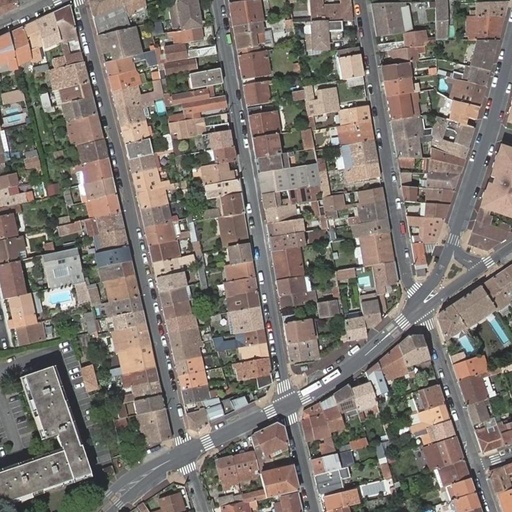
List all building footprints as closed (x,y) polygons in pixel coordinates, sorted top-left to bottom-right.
[(0,0),(0,15),(19,7),(16,0),(0,0)] [(88,0),(97,35),(131,27),(126,13),(128,12),(123,0),(88,0)] [(123,0),(128,12),(146,4),(145,0),(123,0)] [(178,0),(178,2),(183,28),(200,24),(195,0),(178,0)] [(244,0),(228,0),(233,26),(261,21),(263,21),(259,0),(249,0),(244,1),(244,0)] [(340,21),(353,20),(349,0),(313,0),(314,7),(312,7),(313,22),(340,21)] [(436,39),(436,40),(443,40),(443,29),(448,29),(447,0),(435,1),(436,39)] [(504,15),(508,1),(482,2),(480,10),(474,10),(473,16),(504,15)] [(182,26),(178,2),(172,3),(176,27),(182,26)] [(408,6),(407,2),(370,3),(376,35),(404,32),(412,31),(408,6)] [(70,4),(53,12),(60,37),(67,66),(84,62),(82,53),(71,56),(68,46),(66,45),(65,41),(75,38),(76,42),(79,41),(70,4)] [(60,37),(53,12),(36,20),(42,45),(47,43),(45,39),(55,34),(56,39),(60,37)] [(476,40),(498,39),(504,15),(473,16),(469,16),(466,35),(469,36),(468,40),(476,40)] [(294,22),(293,19),(286,19),(287,28),(295,27),(294,22)] [(42,45),(36,20),(23,26),(31,59),(32,64),(41,62),(39,47),(42,45)] [(160,20),(150,22),(152,35),(163,33),(160,20)] [(233,26),(237,49),(257,46),(255,34),(263,32),(261,21),(233,26)] [(340,39),(340,21),(313,22),(313,25),(305,26),(305,33),(313,32),(314,35),(308,35),(308,46),(314,46),(314,49),(329,49),(328,39),(340,39)] [(31,59),(23,26),(9,33),(17,66),(31,59)] [(131,27),(97,35),(104,62),(141,52),(135,26),(131,27)] [(201,26),(177,30),(179,44),(183,43),(203,39),(201,26)] [(425,45),(436,44),(436,40),(436,39),(427,40),(426,30),(412,31),(404,32),(405,41),(377,44),(378,51),(394,49),(417,47),(425,45)] [(255,34),(257,46),(264,45),(263,32),(255,34)] [(9,33),(0,36),(0,73),(17,69),(17,66),(9,33)] [(47,43),(56,39),(55,34),(45,39),(47,43)] [(498,39),(476,40),(469,67),(489,72),(498,39)] [(303,41),(297,42),(300,56),(307,55),(305,41),(303,41)] [(161,62),(216,53),(215,46),(185,51),(183,43),(179,44),(155,48),(155,49),(157,63),(161,62)] [(237,49),(238,56),(258,52),(257,46),(237,49)] [(337,50),(343,80),(348,79),(363,76),(358,47),(337,50)] [(407,63),(419,62),(418,53),(417,47),(394,49),(395,54),(400,54),(401,64),(407,63)] [(104,62),(107,77),(132,71),(134,70),(133,66),(132,61),(146,58),(147,67),(158,64),(157,63),(155,49),(141,52),(104,62)] [(238,56),(243,85),(257,83),(256,76),(271,74),(267,51),(258,52),(238,56)] [(166,74),(196,68),(194,59),(164,64),(166,74)] [(84,62),(67,66),(49,71),(48,71),(53,91),(59,90),(89,82),(84,62)] [(47,63),(33,67),(34,74),(48,71),(49,71),(47,63)] [(401,64),(396,64),(381,66),(383,81),(408,78),(410,78),(407,63),(401,64)] [(469,67),(465,66),(463,74),(452,72),(452,73),(438,71),(438,75),(451,78),(485,86),(489,72),(469,67)] [(189,73),(192,88),(221,82),(219,68),(189,73)] [(139,73),(136,70),(134,70),(132,71),(136,85),(142,84),(139,73)] [(160,79),(159,70),(151,72),(154,81),(161,79),(160,79)] [(107,77),(111,92),(136,85),(132,71),(107,77)] [(349,86),(364,83),(363,76),(348,79),(349,86)] [(410,78),(408,78),(411,93),(417,92),(419,91),(416,77),(410,78)] [(408,78),(383,81),(386,97),(411,93),(408,78)] [(485,86),(451,78),(450,81),(457,83),(455,92),(458,92),(464,93),(463,102),(479,105),(485,86)] [(153,81),(156,99),(164,97),(163,94),(161,79),(154,81),(153,81)] [(243,85),(246,107),(271,102),(268,85),(277,83),(276,80),(257,83),(243,85)] [(316,84),(317,90),(335,87),(334,81),(316,84)] [(93,97),(89,82),(59,90),(63,105),(93,97)] [(111,92),(115,110),(140,103),(136,85),(111,92)] [(306,98),(309,115),(338,110),(347,109),(346,102),(338,103),(335,87),(317,90),(319,98),(312,100),(310,85),(304,86),(305,90),(306,98)] [(169,101),(169,104),(181,102),(209,98),(207,90),(173,96),(174,101),(169,101)] [(306,98),(305,90),(295,92),(296,100),(306,98)] [(4,105),(25,100),(23,91),(2,96),(4,105)] [(417,92),(411,93),(386,97),(390,121),(420,116),(417,92)] [(464,93),(458,92),(456,101),(463,102),(464,93)] [(52,106),(50,94),(41,96),(45,108),(52,106)] [(225,106),(223,95),(209,98),(181,102),(183,112),(174,114),(175,121),(200,117),(202,116),(201,111),(225,106)] [(67,122),(97,114),(93,97),(63,105),(61,105),(65,123),(67,122)] [(463,117),(475,120),(479,105),(463,102),(456,101),(452,99),(450,111),(452,111),(449,120),(461,124),(463,117)] [(119,127),(144,121),(143,117),(141,107),(147,106),(154,104),(153,100),(140,103),(115,110),(119,127)] [(341,125),(370,120),(368,105),(347,109),(338,110),(341,125)] [(423,115),(434,113),(434,105),(425,107),(425,109),(422,109),(423,115)] [(147,106),(141,107),(143,117),(150,115),(147,106)] [(252,138),(277,134),(280,133),(276,110),(262,113),(261,107),(247,109),(252,138)] [(97,114),(67,122),(74,148),(80,146),(104,140),(97,114)] [(444,131),(447,119),(434,115),(432,134),(440,137),(465,146),(467,139),(444,131)] [(420,116),(390,121),(393,141),(424,135),(423,132),(418,133),(416,120),(421,120),(420,116)] [(229,130),(228,122),(202,127),(200,117),(175,121),(169,122),(171,133),(180,132),(180,134),(171,136),(172,140),(179,139),(208,134),(229,130)] [(341,146),(342,145),(373,140),(370,120),(341,125),(337,126),(338,129),(341,128),(344,143),(340,143),(341,146)] [(119,127),(124,145),(149,138),(144,121),(119,127)] [(306,149),(314,147),(311,128),(302,129),(306,149)] [(0,164),(3,164),(2,161),(14,159),(12,150),(9,151),(4,130),(0,131),(0,164)] [(204,146),(205,151),(206,151),(232,145),(229,130),(208,134),(211,145),(204,146)] [(171,133),(162,135),(166,150),(174,148),(172,140),(171,136),(171,133)] [(252,138),(255,158),(281,153),(277,134),(252,138)] [(432,141),(432,134),(424,135),(393,141),(396,158),(414,158),(421,158),(419,143),(432,141)] [(464,158),(468,147),(465,146),(440,137),(435,149),(464,158)] [(124,145),(127,160),(152,153),(149,138),(124,145)] [(179,139),(172,140),(174,148),(174,151),(175,157),(182,156),(186,155),(184,146),(180,147),(179,139)] [(108,157),(104,140),(80,146),(85,164),(108,157)] [(344,157),(346,168),(377,163),(373,140),(342,145),(344,157)] [(234,160),(232,145),(206,151),(209,165),(216,163),(221,163),(226,162),(234,160)] [(511,149),(501,145),(490,177),(493,178),(491,186),(488,185),(480,206),(489,209),(511,216),(511,149)] [(131,173),(156,168),(159,167),(158,165),(160,164),(157,156),(174,151),(174,148),(166,150),(152,153),(127,160),(131,173)] [(429,170),(459,174),(464,158),(435,149),(431,148),(431,158),(424,158),(424,173),(428,173),(429,170)] [(39,157),(37,149),(25,152),(26,159),(37,157),(39,157)] [(323,149),(315,150),(317,161),(325,159),(323,149)] [(255,158),(258,173),(291,167),(289,157),(295,156),(294,151),(281,153),(255,158)] [(62,156),(54,158),(58,171),(65,169),(62,156)] [(182,156),(175,157),(178,170),(184,169),(182,156)] [(39,166),(37,157),(26,159),(25,160),(27,169),(39,166)] [(77,176),(111,167),(108,157),(85,164),(71,168),(73,174),(77,173),(77,176)] [(344,157),(337,158),(339,169),(346,168),(344,157)] [(413,167),(414,158),(396,158),(398,166),(413,167)] [(205,184),(238,179),(236,168),(227,170),(222,171),(221,163),(216,163),(209,165),(201,166),(204,184),(205,184)] [(258,173),(261,195),(276,192),(289,190),(320,184),(319,173),(317,166),(317,163),(291,167),(258,173)] [(348,181),(379,175),(377,163),(346,168),(348,181)] [(111,167),(77,176),(79,186),(84,185),(113,177),(111,167)] [(44,181),(41,168),(36,170),(38,182),(44,181)] [(131,173),(135,192),(169,185),(169,182),(160,183),(156,168),(131,173)] [(453,190),(459,174),(429,170),(428,173),(424,173),(424,177),(428,177),(426,189),(427,189),(453,190)] [(322,193),(323,198),(330,196),(326,172),(325,172),(319,173),(320,184),(322,193)] [(411,173),(399,172),(401,187),(410,188),(411,173)] [(0,190),(6,189),(19,186),(17,174),(0,177),(0,190)] [(84,185),(88,201),(91,201),(117,194),(113,177),(84,185)] [(208,199),(215,197),(240,193),(238,179),(205,184),(208,199)] [(48,196),(60,194),(58,183),(46,185),(48,196)] [(135,192),(139,210),(163,205),(162,201),(167,201),(165,190),(177,188),(177,187),(177,183),(169,185),(135,192)] [(261,195),(264,208),(294,204),(312,201),(316,200),(315,194),(322,193),(320,184),(289,190),(291,200),(283,201),(282,196),(277,196),(276,192),(261,195)] [(88,201),(84,185),(79,186),(84,203),(88,201)] [(416,188),(410,188),(401,187),(403,202),(415,202),(416,188)] [(69,188),(62,190),(65,202),(72,201),(69,188)] [(358,206),(384,201),(381,188),(358,191),(360,203),(357,203),(358,206)] [(0,208),(20,204),(27,203),(26,197),(23,198),(22,195),(8,199),(2,200),(0,195),(7,194),(6,189),(0,190),(0,208)] [(449,204),(453,190),(427,189),(427,203),(449,204)] [(204,211),(205,219),(218,217),(220,217),(243,212),(240,193),(215,197),(217,208),(204,211)] [(95,215),(96,217),(121,212),(117,194),(91,201),(93,205),(87,206),(90,217),(95,215)] [(323,198),(325,212),(335,210),(350,207),(350,205),(350,204),(345,205),(342,194),(330,196),(323,198)] [(314,216),(320,215),(318,200),(316,200),(312,201),(314,216)] [(349,226),(352,225),(387,219),(384,201),(358,206),(357,206),(358,217),(348,219),(349,226)] [(189,202),(184,203),(188,222),(194,221),(190,202),(189,202)] [(139,210),(143,228),(168,223),(167,220),(169,220),(166,209),(173,208),(172,203),(168,204),(163,205),(139,210)] [(444,220),(449,204),(427,203),(421,203),(421,218),(444,220)] [(20,204),(0,208),(0,238),(16,236),(11,215),(22,213),(20,204)] [(264,208),(266,224),(297,219),(302,218),(301,213),(296,214),(294,204),(264,208)] [(489,209),(480,206),(467,245),(487,252),(511,236),(486,227),(490,214),(487,213),(489,209)] [(326,220),(332,219),(337,219),(335,210),(325,212),(325,214),(326,220)] [(71,225),(58,228),(59,236),(80,231),(82,240),(89,238),(100,236),(125,230),(121,212),(96,217),(70,223),(71,225)] [(243,212),(220,217),(225,246),(227,246),(248,242),(243,212)] [(70,223),(68,215),(57,218),(57,222),(54,222),(55,228),(58,228),(71,225),(70,223)] [(415,217),(406,216),(408,226),(425,226),(424,238),(410,238),(411,243),(437,241),(444,220),(421,218),(415,217)] [(266,224),(269,238),(303,232),(309,231),(308,227),(303,228),(303,225),(298,226),(297,219),(266,224)] [(352,225),(354,237),(356,237),(389,231),(387,219),(352,225)] [(143,228),(147,246),(176,240),(185,238),(184,233),(180,234),(177,221),(168,223),(143,228)] [(191,237),(192,241),(199,240),(194,221),(188,222),(190,232),(191,237)] [(129,247),(125,230),(100,236),(104,252),(129,247)] [(389,231),(356,237),(362,267),(373,265),(394,261),(389,231)] [(269,238),(271,251),(298,247),(305,245),(304,235),(303,232),(269,238)] [(21,238),(0,241),(0,265),(18,261),(25,260),(21,238)] [(147,246),(151,264),(180,257),(176,240),(147,246)] [(192,241),(194,254),(201,253),(199,240),(192,241)] [(436,245),(437,241),(411,243),(415,269),(424,268),(428,267),(424,246),(436,245)] [(231,265),(251,261),(248,242),(227,246),(231,265)] [(46,255),(54,254),(52,243),(44,245),(46,255)] [(132,262),(129,247),(104,252),(94,255),(95,259),(97,259),(100,269),(132,262)] [(276,280),(304,276),(298,247),(271,251),(276,280)] [(46,255),(43,256),(50,290),(76,285),(86,283),(82,269),(80,258),(77,249),(64,252),(54,254),(46,255)] [(198,270),(202,269),(204,269),(201,253),(194,254),(196,262),(198,270)] [(151,264),(155,278),(184,271),(183,269),(181,270),(179,263),(187,261),(187,265),(196,262),(194,254),(180,257),(151,264)] [(25,295),(18,261),(0,265),(0,280),(4,299),(9,298),(25,295)] [(225,266),(227,281),(254,277),(251,261),(231,265),(225,266)] [(394,261),(373,265),(377,294),(379,309),(387,307),(384,293),(389,292),(391,288),(390,284),(397,283),(394,261)] [(132,262),(100,269),(101,273),(108,271),(109,278),(102,279),(103,283),(106,282),(135,275),(132,262)] [(424,268),(415,269),(416,277),(425,276),(424,268)] [(201,283),(201,285),(206,285),(202,269),(198,270),(200,279),(201,283)] [(336,271),(337,279),(351,276),(349,269),(336,271)] [(511,280),(505,270),(493,278),(509,303),(511,302),(511,280)] [(108,271),(101,273),(102,279),(109,278),(108,271)] [(155,278),(158,292),(185,286),(201,283),(200,279),(187,282),(184,271),(155,278)] [(337,279),(336,274),(329,276),(331,288),(339,286),(337,279)] [(140,296),(135,275),(106,282),(111,303),(140,296)] [(276,280),(279,296),(311,291),(309,275),(304,276),(276,280)] [(226,296),(257,291),(254,277),(227,281),(224,282),(226,296)] [(494,309),(496,312),(509,303),(493,278),(480,286),(494,309)] [(86,283),(76,285),(83,314),(85,314),(93,312),(92,308),(88,292),(86,283)] [(158,292),(161,306),(188,300),(185,286),(158,292)] [(341,299),(339,286),(331,288),(333,300),(341,299)] [(450,306),(465,329),(494,309),(480,286),(450,306)] [(88,292),(92,308),(100,306),(96,290),(88,292)] [(281,309),(316,303),(314,290),(311,291),(279,296),(281,309)] [(226,296),(229,311),(259,306),(257,291),(226,296)] [(9,321),(10,329),(15,328),(36,324),(34,314),(44,312),(40,292),(25,295),(9,298),(13,320),(9,321)] [(377,294),(359,297),(361,311),(364,329),(372,328),(381,319),(379,309),(377,294)] [(105,305),(109,318),(143,311),(140,296),(111,303),(105,305)] [(164,320),(191,314),(191,311),(186,312),(185,305),(189,304),(188,300),(161,306),(164,320)] [(320,318),(339,315),(336,301),(318,303),(320,318)] [(239,332),(263,328),(259,306),(229,311),(229,315),(233,314),(236,332),(239,332)] [(464,334),(467,331),(465,329),(450,306),(440,313),(437,320),(446,346),(451,342),(448,339),(462,330),(464,334)] [(111,333),(146,324),(143,311),(109,318),(107,318),(110,333),(111,333)] [(344,314),(348,340),(365,337),(364,329),(361,311),(344,314)] [(85,314),(90,334),(98,332),(93,312),(85,314)] [(208,315),(209,322),(222,320),(221,313),(208,315)] [(164,320),(168,334),(194,328),(191,314),(164,320)] [(283,323),(287,343),(314,339),(313,335),(309,335),(307,324),(312,323),(311,319),(290,322),(283,323)] [(42,323),(36,324),(15,328),(18,346),(47,340),(42,323)] [(146,324),(111,333),(116,354),(119,353),(151,346),(146,324)] [(168,334),(171,348),(196,342),(200,341),(198,330),(195,330),(194,328),(168,334)] [(234,348),(242,346),(265,343),(263,328),(239,332),(240,335),(244,335),(245,343),(241,343),(240,344),(238,341),(233,343),(234,348)] [(213,338),(217,350),(225,349),(224,344),(222,335),(213,336),(213,338)] [(406,337),(398,344),(408,374),(415,372),(412,364),(419,362),(420,364),(431,361),(422,335),(409,336),(406,337)] [(287,343),(290,362),(318,358),(320,358),(317,339),(314,339),(287,343)] [(171,348),(174,363),(200,356),(196,342),(171,348)] [(242,346),(244,362),(268,358),(265,343),(242,346)] [(398,344),(378,362),(384,382),(408,374),(398,344)] [(151,346),(119,353),(123,368),(111,371),(112,377),(123,375),(156,367),(151,346)] [(452,358),(454,365),(466,361),(463,354),(452,358)] [(174,363),(177,376),(203,370),(200,356),(174,363)] [(452,366),(458,381),(489,371),(487,365),(480,367),(477,357),(454,365),(452,366)] [(244,362),(233,364),(234,367),(237,367),(242,366),(244,378),(257,376),(260,388),(272,383),(268,358),(244,362)] [(378,362),(365,372),(368,382),(374,398),(385,394),(387,400),(390,399),(384,382),(378,362)] [(511,363),(500,367),(503,373),(511,370),(511,363)] [(92,366),(82,370),(88,392),(98,389),(92,366)] [(159,381),(156,367),(123,375),(126,389),(131,388),(159,381)] [(458,381),(466,406),(483,401),(488,399),(495,396),(489,376),(503,373),(500,367),(494,369),(489,371),(458,381)] [(0,504),(19,498),(17,493),(26,490),(28,495),(49,488),(47,483),(56,480),(58,485),(90,474),(81,446),(78,447),(70,424),(65,426),(63,420),(68,418),(59,392),(62,391),(60,384),(57,386),(52,387),(50,381),(54,379),(51,368),(23,377),(27,389),(33,387),(36,396),(30,399),(40,428),(47,426),(49,432),(42,435),(44,440),(57,435),(58,437),(56,437),(61,448),(62,448),(63,450),(61,450),(62,453),(52,457),(51,452),(44,454),(46,459),(48,463),(41,465),(40,461),(21,467),(20,462),(13,465),(15,469),(17,475),(11,477),(8,471),(0,473),(0,504)] [(177,376),(180,390),(206,384),(206,381),(201,382),(199,375),(204,374),(203,370),(177,376)] [(162,395),(159,381),(131,388),(133,395),(119,397),(122,405),(134,401),(162,395)] [(368,382),(349,389),(357,413),(362,412),(360,408),(372,404),(375,413),(379,413),(374,398),(368,382)] [(180,390),(184,404),(210,398),(215,397),(213,394),(209,395),(204,396),(203,389),(207,388),(206,384),(180,390)] [(348,384),(332,395),(341,419),(357,414),(357,413),(349,389),(348,384)] [(418,414),(421,413),(445,404),(439,385),(414,394),(412,394),(418,414)] [(27,389),(30,399),(36,396),(33,387),(27,389)] [(165,409),(162,395),(134,401),(137,415),(165,409)] [(332,395),(319,403),(329,432),(343,427),(341,419),(332,395)] [(219,401),(221,413),(246,408),(243,397),(219,401)] [(472,425),(487,420),(489,419),(483,401),(466,406),(472,425)] [(301,420),(306,441),(323,436),(325,444),(332,442),(329,432),(319,403),(303,412),(301,420)] [(412,433),(414,433),(427,429),(426,426),(450,418),(445,404),(421,413),(425,423),(413,427),(413,429),(410,429),(412,433)] [(125,419),(121,405),(115,406),(119,420),(125,419)] [(186,414),(189,428),(196,432),(209,422),(204,407),(198,409),(198,410),(186,414)] [(165,409),(137,415),(144,445),(172,438),(165,409)] [(479,432),(475,433),(482,453),(504,446),(497,425),(494,417),(489,419),(487,420),(490,428),(487,429),(486,428),(479,430),(479,432)] [(383,424),(384,430),(399,425),(398,421),(397,419),(383,424)] [(119,420),(114,421),(117,434),(122,432),(119,420)] [(426,435),(428,444),(455,435),(451,421),(427,429),(414,433),(416,439),(426,435)] [(276,424),(252,435),(258,462),(263,460),(268,458),(267,456),(266,452),(287,443),(283,428),(276,424)] [(497,425),(504,446),(511,442),(511,424),(501,428),(500,424),(497,425)] [(40,428),(42,435),(49,432),(47,426),(40,428)] [(126,445),(122,432),(117,434),(115,434),(118,446),(126,445)] [(433,470),(438,468),(463,459),(456,436),(427,446),(423,448),(430,471),(433,470)] [(381,444),(383,449),(393,446),(392,440),(388,442),(381,444)] [(321,457),(336,453),(334,449),(332,442),(325,444),(319,446),(321,457)] [(349,446),(351,451),(368,447),(366,442),(349,446)] [(380,460),(386,458),(383,449),(381,444),(376,445),(380,460)] [(346,452),(351,451),(349,446),(349,445),(334,449),(336,453),(336,455),(346,452)] [(252,451),(231,456),(238,481),(255,477),(258,473),(252,451)] [(311,461),(314,475),(346,468),(345,465),(340,466),(337,457),(343,456),(347,455),(346,452),(336,455),(311,461)] [(238,481),(231,456),(217,459),(225,490),(232,488),(231,486),(239,484),(238,481)] [(340,466),(345,465),(343,456),(337,457),(340,466)] [(391,478),(386,458),(380,460),(384,480),(391,478)] [(444,487),(470,478),(463,459),(438,468),(444,487)] [(265,489),(267,498),(298,490),(293,466),(265,473),(263,460),(258,462),(265,489)] [(511,463),(488,472),(496,495),(511,489),(509,482),(511,479),(511,463)] [(115,475),(112,466),(103,469),(106,478),(115,475)] [(314,475),(319,495),(341,490),(339,479),(349,477),(347,468),(346,468),(314,475)] [(444,487),(438,468),(433,470),(440,489),(443,488),(444,487)] [(17,475),(15,469),(8,471),(11,477),(17,475)] [(450,501),(475,492),(470,478),(444,487),(443,488),(444,492),(447,491),(450,501)] [(248,502),(256,500),(267,498),(265,489),(242,495),(243,500),(244,503),(248,502)] [(323,497),(327,511),(353,504),(360,503),(357,489),(323,497)] [(496,495),(502,511),(511,511),(511,489),(496,495)] [(454,511),(463,511),(465,511),(479,507),(475,492),(450,501),(448,504),(450,510),(454,511)] [(156,511),(148,511),(143,504),(137,507),(140,511),(174,511),(184,509),(179,493),(159,499),(162,510),(156,511)] [(241,493),(234,495),(236,502),(243,500),(242,495),(241,493)] [(299,511),(300,511),(304,511),(299,493),(282,497),(283,502),(281,503),(276,504),(277,511),(299,511)] [(218,498),(220,506),(236,502),(234,495),(218,498)] [(250,511),(250,508),(248,502),(244,503),(222,509),(223,511),(250,511)]
